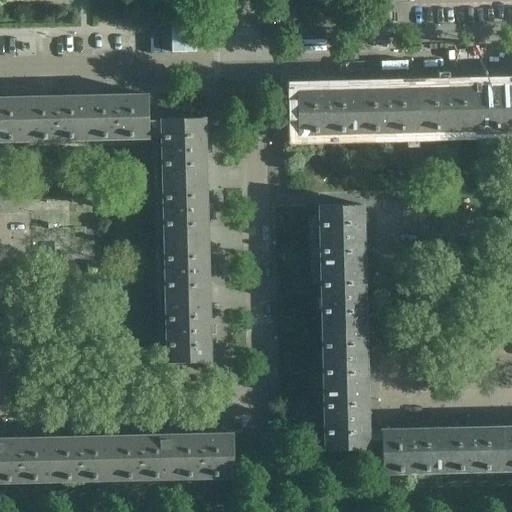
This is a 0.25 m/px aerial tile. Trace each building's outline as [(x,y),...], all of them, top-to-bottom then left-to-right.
[(511,129),(511,85),(511,86),(511,82),(502,82),(502,86),(477,87),(478,130),(511,129)] [(478,130),(477,87),(451,87),(451,83),(442,84),(442,88),(416,88),(417,132),(478,130)] [(417,132),(416,88),(391,89),(391,85),(382,85),(382,89),(356,90),(357,133),(417,132)] [(357,133),(356,90),(331,90),(330,86),(321,86),(321,91),(295,91),(296,135),(357,133)] [(146,121),(146,95),(119,95),(119,91),(110,91),(110,95),(84,96),(85,140),(160,138),(160,120),(146,121)] [(85,140),(84,96),(59,97),(59,93),(50,93),(50,97),(24,98),(25,141),(85,140)] [(0,141),(25,141),(24,98),(0,98),(0,141)] [(208,154),(208,145),(204,145),(203,118),(159,119),(160,120),(160,138),(161,181),(204,180),(204,154),(208,154)] [(209,214),(209,205),(205,205),(204,180),(161,181),(162,241),(206,240),(205,214),(209,214)] [(366,241),(366,232),(362,232),(361,205),(317,206),(319,268),(363,267),(362,241),(366,241)] [(211,274),(210,265),(207,265),(206,240),(162,241),(164,301),(207,300),(207,275),(211,274)] [(367,301),(367,292),(363,292),(363,267),(319,268),(320,328),(364,327),(363,301),(367,301)] [(212,335),(212,326),(208,326),(207,300),(164,301),(165,362),(209,361),(208,335),(212,335)] [(369,361),(369,352),(365,352),(364,327),(320,328),(322,388),(365,387),(365,362),(369,361)] [(370,422),(370,413),(366,413),(365,387),(322,388),(323,449),(367,449),(366,430),(366,422),(370,422)] [(502,470),(501,427),(475,427),(475,423),(466,424),(466,428),(441,428),(442,472),(502,470)] [(442,472),(441,428),(415,429),(415,425),(406,425),(406,429),(379,430),(380,448),(381,473),(442,472)] [(511,469),(511,426),(501,427),(502,470),(511,469)] [(232,477),(231,441),(231,433),(204,434),(204,430),(195,430),(195,434),(169,435),(170,478),(232,477)] [(380,448),(379,430),(366,430),(367,449),(380,448)] [(170,478),(169,435),(144,435),(144,431),(134,431),(135,435),(109,436),(110,480),(170,478)] [(110,480),(109,436),(83,437),(83,433),(74,433),(74,437),(49,438),(50,481),(110,480)] [(0,482),(50,481),(49,438),(23,438),(23,434),(14,434),(14,438),(0,438),(0,482)] [(511,490),(472,489),(471,504),(511,505),(511,490)]
